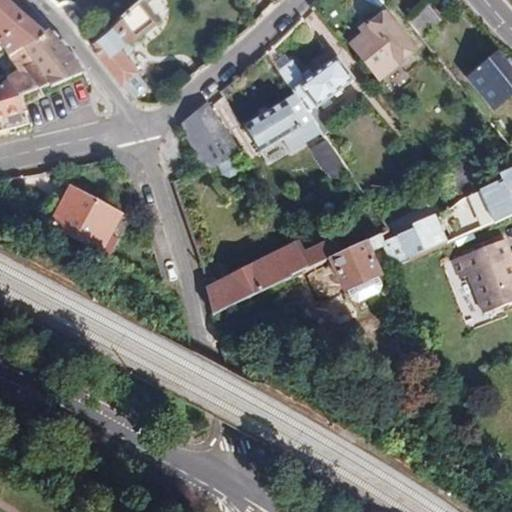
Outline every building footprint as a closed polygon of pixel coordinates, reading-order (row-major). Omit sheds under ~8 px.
[(0,0),(0,43),(10,58),(15,55),(44,34),(3,0),(0,0)] [(150,0),(139,0),(89,44),(122,84),(138,71),(120,49),(129,41),(132,44),(159,21),(146,4),(150,0)] [(421,37),(442,20),(429,4),(408,21),(421,37)] [(360,29),(364,34),(351,45),(379,80),(416,51),(386,13),(372,25),(369,22),(360,29)] [(7,81),(19,97),(21,96),(38,90),(39,91),(49,86),(51,88),(68,82),(85,73),(72,53),(51,29),(44,34),(15,55),(24,70),(7,81)] [(494,110),(511,95),(511,70),(499,54),(468,79),(494,110)] [(338,58),(300,86),(317,108),(354,80),(338,58)] [(295,59),(282,69),(295,88),(309,78),(295,59)] [(0,120),(5,119),(7,130),(30,125),(21,96),(19,97),(7,81),(0,86),(0,120)] [(323,133),(295,95),(286,101),(244,127),(261,154),(283,140),(291,153),(323,133)] [(208,103),(181,125),(202,172),(217,165),(222,176),(230,179),(237,176),(240,168),(235,157),(242,154),(208,103)] [(330,173),(343,165),(327,140),(314,148),(330,173)] [(460,198),(480,183),(465,163),(445,178),(460,198)] [(347,171),(343,165),(330,173),(334,180),(347,171)] [(438,219),(448,243),(495,222),(496,223),(511,215),(511,169),(499,175),(501,180),(462,200),(438,219)] [(70,187),(50,225),(101,253),(122,215),(70,187)] [(385,244),(386,247),(395,266),(448,243),(438,219),(393,238),(384,242),(385,244)] [(356,231),(341,238),(346,251),(362,243),(356,231)] [(389,231),(381,235),(384,242),(393,238),(389,231)] [(346,291),(351,300),(359,303),(380,294),(383,285),(379,277),(381,276),(371,253),(386,247),(385,244),(384,242),(381,235),(362,243),(346,251),(330,259),(345,292),(346,291)] [(330,259),(346,251),(341,238),(308,253),(302,241),(207,289),(213,315),(330,259)] [(511,257),(505,239),(453,260),(460,279),(468,276),(484,314),(511,303),(511,257)]
